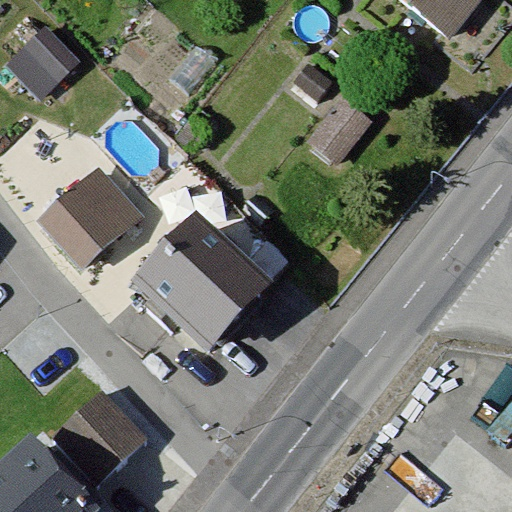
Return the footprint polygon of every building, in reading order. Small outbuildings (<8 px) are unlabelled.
[(384,0),(455,55),(498,0),(384,0)] [(97,191),(54,237),(94,275),(137,229),(97,191)] [(206,254),(148,322),(223,384),(280,316),(206,254)] [(106,403),(57,447),(104,498),(152,455),(106,403)] [(85,511),(42,462),(0,499),(0,511),(85,511)]
